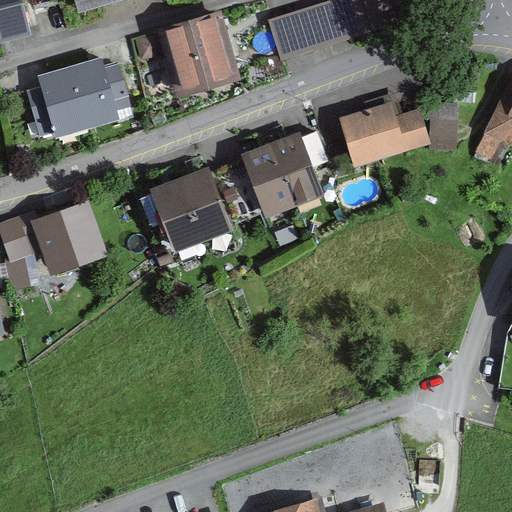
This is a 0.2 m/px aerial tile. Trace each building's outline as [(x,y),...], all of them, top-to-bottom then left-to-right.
[(0,0),(0,33),(28,27),(20,0),(0,0)] [(344,39),(373,29),(363,0),(354,0),(272,26),(280,51),(341,32),(344,39)] [(184,86),(228,74),(216,33),(223,31),(219,15),(168,30),(184,86)] [(124,104),(125,94),(127,94),(119,65),(103,69),(102,63),(71,72),(86,121),(116,112),(114,107),(124,104)] [(41,80),(43,87),(27,92),(36,121),(51,116),(55,130),(86,121),(71,72),(41,80)] [(511,80),(477,151),(497,161),(507,141),(511,143),(511,142),(511,80)] [(455,104),(431,103),(431,117),(455,118),(455,104)] [(421,127),(399,133),(391,105),(342,120),(356,163),(425,142),(421,127)] [(326,161),(315,131),(272,147),(293,201),(319,191),(310,168),(326,161)] [(267,211),(293,201),(272,147),(246,157),(267,211)] [(202,236),(228,226),(207,172),(181,182),(181,183),(202,236)] [(181,182),(141,198),(151,223),(165,218),(176,246),(202,236),(181,183),(181,182)] [(84,209),(41,224),(55,265),(98,250),(84,209)] [(34,227),(29,215),(0,225),(0,230),(10,258),(6,258),(14,295),(21,294),(18,282),(28,279),(22,254),(29,251),(22,231),(34,227)] [(314,511),(312,503),(278,511),(314,511)]
